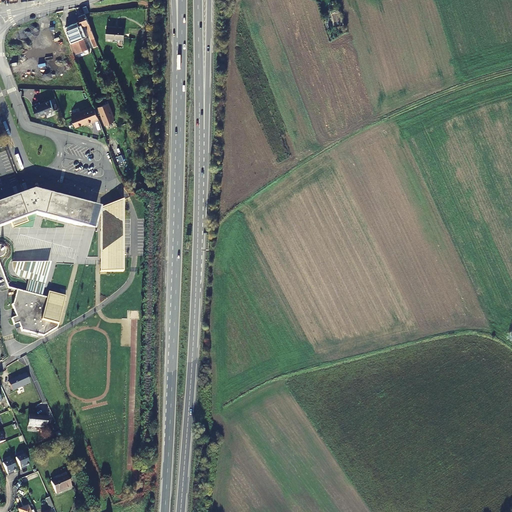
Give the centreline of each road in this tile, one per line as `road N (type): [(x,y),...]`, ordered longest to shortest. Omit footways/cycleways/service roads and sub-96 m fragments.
road 1 (trunk): [(182,39),(165,511)]
road 2 (trunk): [(180,511),(199,129)]
road 3 (residential): [(0,366),(133,277),(138,227),(122,192)]
road 4 (trunk): [(199,129),(209,0)]
road 5 (trunk): [(199,129),(197,0)]
